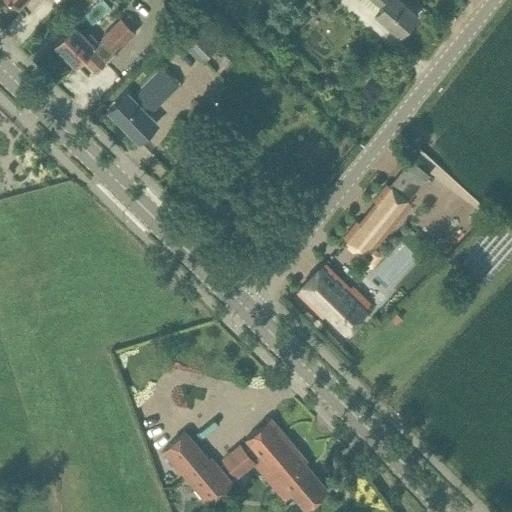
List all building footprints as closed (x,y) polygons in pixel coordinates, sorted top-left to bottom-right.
[(359,0),(374,13),(375,12),(400,34),(418,14),(401,0),(359,0)] [(136,31),(121,17),(102,37),(102,38),(99,41),(89,32),(85,37),(73,25),(56,44),(77,64),(83,57),(96,70),(105,61),(116,51),(136,31)] [(197,24),(182,41),(201,61),(218,44),(197,24)] [(165,68),(154,79),(140,93),(136,90),(130,96),(127,93),(109,110),(139,141),(157,123),(148,115),(180,83),(165,68)] [(222,110),(195,98),(188,115),(215,127),(222,110)] [(357,220),(344,237),(367,256),(411,202),(387,183),(374,200),(376,203),(361,222),(357,220)] [(501,271),(468,240),(451,257),(484,288),(501,271)] [(350,288),(339,277),(324,263),(298,290),(323,315),(325,313),(344,331),(367,309),(365,307),(369,302),(352,286),(350,288)] [(255,430),(246,437),(271,467),(263,474),(274,487),(283,480),(306,508),(328,490),(304,462),(307,460),(270,417),(255,430)] [(212,456),(210,458),(187,431),(163,451),(207,503),(233,482),(212,456)] [(256,462),(240,443),(221,458),(237,477),(256,462)]
